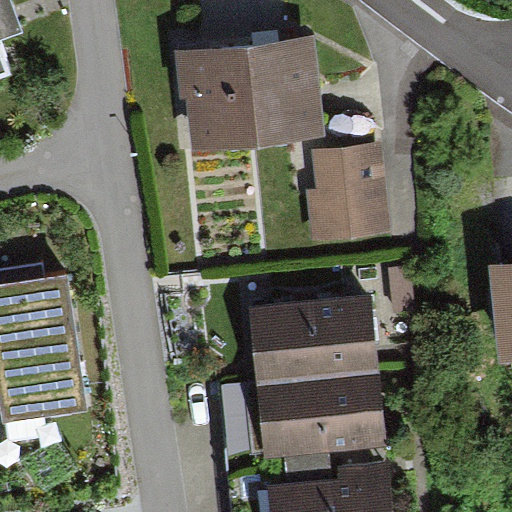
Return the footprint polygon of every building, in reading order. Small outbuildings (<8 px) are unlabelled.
[(0,0),(0,24),(3,32),(24,25),(14,0),(0,0)] [(0,69),(14,65),(3,32),(0,24),(0,69)] [(268,41),(177,50),(182,100),(190,100),(195,149),(326,136),(316,36),(268,41)] [(383,141),(313,149),(317,187),(306,188),(312,242),(394,233),(383,141)] [(511,241),(488,244),(500,347),(511,345),(511,241)] [(46,262),(0,269),(0,372),(6,414),(91,402),(71,267),(47,271),(46,262)] [(372,283),(250,296),(264,448),(284,446),(330,442),(389,435),(372,283)] [(287,472),(267,474),(270,511),(394,511),(389,451),(331,456),(330,442),(284,446),(287,472)]
